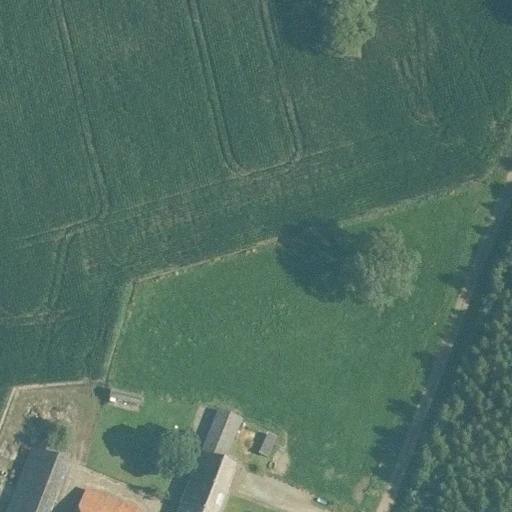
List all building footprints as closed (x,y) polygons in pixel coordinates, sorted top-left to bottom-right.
[(113,392),(111,401),(141,408),(143,399),(113,392)] [(216,411),(181,503),(204,511),(218,511),(236,468),(225,464),(242,421),(223,414),(216,411)] [(163,438),(184,446),(189,429),(168,422),(163,438)] [(52,511),(61,488),(22,473),(6,511),(52,511)] [(78,511),(138,511),(139,510),(88,489),(78,511)] [(204,511),(181,503),(176,511),(204,511)]
